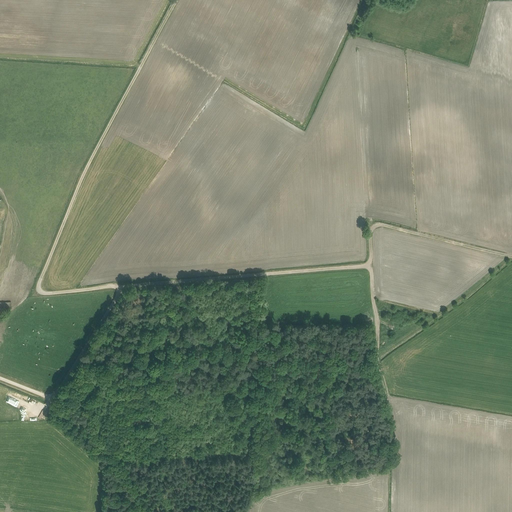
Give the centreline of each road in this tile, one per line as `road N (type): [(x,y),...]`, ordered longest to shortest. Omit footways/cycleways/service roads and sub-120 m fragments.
road 1 (track): [(121,288),(44,292),(39,283),(93,152),(176,0)]
road 2 (unclassified): [(0,376),(54,396),(121,288),(258,274)]
road 3 (track): [(258,274),(367,264),(370,228),(378,224),(511,256)]
road 4 (track): [(392,511),(395,433),(367,264)]
road 5 (track): [(142,511),(45,394)]
